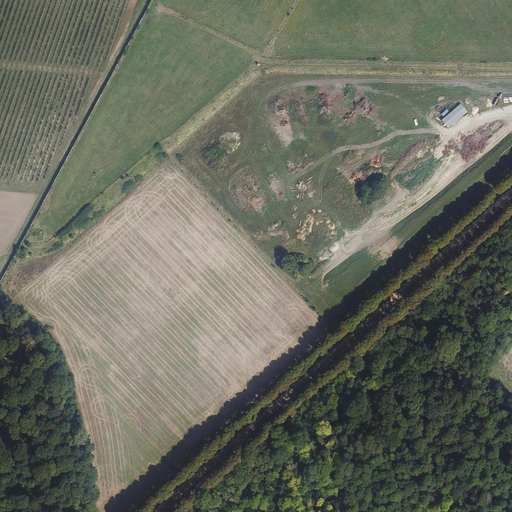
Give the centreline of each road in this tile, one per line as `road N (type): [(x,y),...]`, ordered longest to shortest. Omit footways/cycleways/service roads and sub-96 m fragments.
road 1 (track): [(156,511),(511,192)]
road 2 (track): [(143,0),(10,252),(0,255)]
